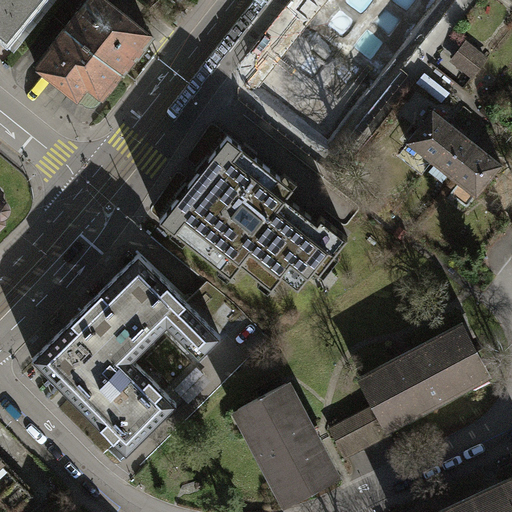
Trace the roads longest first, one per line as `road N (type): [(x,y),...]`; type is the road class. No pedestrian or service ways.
road 1 (primary): [(252,0),(99,190)]
road 2 (residential): [(317,511),(511,413)]
road 3 (residential): [(0,379),(95,477),(144,511)]
road 4 (primary): [(99,190),(0,300)]
road 5 (residential): [(99,190),(0,111)]
